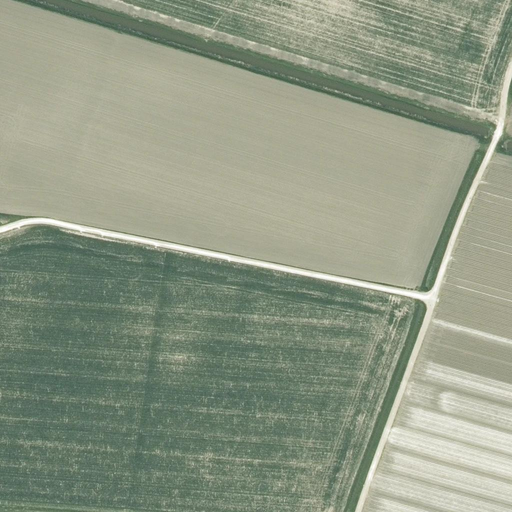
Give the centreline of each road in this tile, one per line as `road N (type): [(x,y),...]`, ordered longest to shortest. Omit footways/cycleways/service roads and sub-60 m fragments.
road 1 (track): [(358,511),(456,228),(499,130),(511,66)]
road 2 (track): [(0,230),(52,222),(433,299)]
